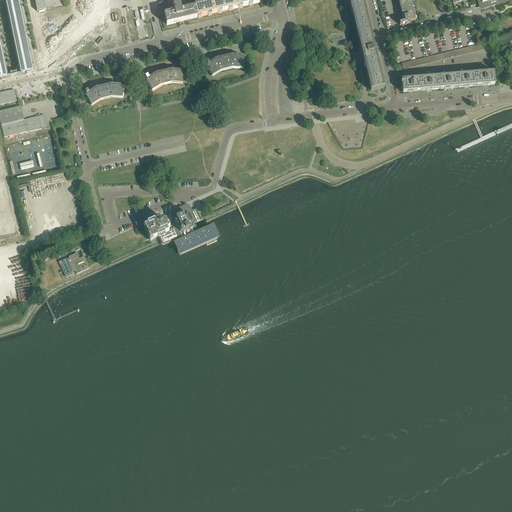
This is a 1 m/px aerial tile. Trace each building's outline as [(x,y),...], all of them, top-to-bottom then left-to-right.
[(18,0),(5,0),(21,75),(33,72),(18,0)] [(226,0),(195,8),(198,18),(260,3),(258,0),(226,0)] [(374,44),(363,0),(348,0),(360,48),(370,91),(384,88),(376,53),(378,52),(377,48),(376,48),(374,44)] [(399,24),(400,26),(405,25),(410,24),(409,22),(411,21),(416,20),(412,4),(411,0),(399,0),(403,17),(399,18),(400,23),(399,24)] [(476,0),(480,11),(508,2),(507,0),(476,0)] [(167,26),(181,22),(198,18),(195,8),(182,11),(181,6),(173,8),(175,12),(164,15),(167,26)] [(511,43),(511,35),(496,39),(498,47),(511,43)] [(211,66),(208,62),(205,64),(213,76),(221,71),(232,69),(242,69),(243,60),(231,59),(217,62),(211,66)] [(151,80),(148,76),(145,78),(152,90),(160,85),(172,83),(182,84),(183,74),(172,73),(157,77),(151,80)] [(477,86),(484,86),(495,85),(494,73),(476,74),(477,86)] [(458,88),(466,87),(477,86),(476,74),(457,76),(458,88)] [(439,90),(447,89),(458,88),(457,76),(438,77),(439,90)] [(421,91),(429,90),(439,90),(438,77),(420,79),(421,91)] [(402,85),(403,93),(421,91),(420,79),(402,80),(402,81),(401,81),(401,85),(402,85)] [(90,95),(88,90),(84,92),(92,105),(101,100),(112,97),(122,98),(122,89),(111,88),(97,91),(90,95)] [(14,90),(5,92),(0,93),(0,105),(17,102),(14,90)] [(24,120),(21,107),(0,111),(0,120),(4,138),(26,132),(27,133),(42,129),(38,117),(24,120)] [(0,215),(13,213),(6,176),(0,177),(0,215)] [(145,227),(151,241),(159,237),(163,245),(176,239),(179,244),(178,244),(183,253),(215,239),(211,229),(199,234),(194,223),(195,223),(196,224),(203,221),(197,209),(194,210),(183,215),(181,210),(161,219),(161,220),(155,222),(155,221),(148,224),(148,226),(145,227)] [(15,218),(0,221),(0,236),(17,233),(15,218)] [(75,272),(77,275),(90,269),(84,257),(79,259),(77,254),(69,257),(69,259),(66,260),(66,259),(59,263),(65,277),(73,274),(72,273),(75,272)] [(30,288),(26,264),(14,266),(15,275),(6,277),(7,283),(0,284),(0,312),(13,310),(12,305),(28,302),(26,289),(30,288)]
